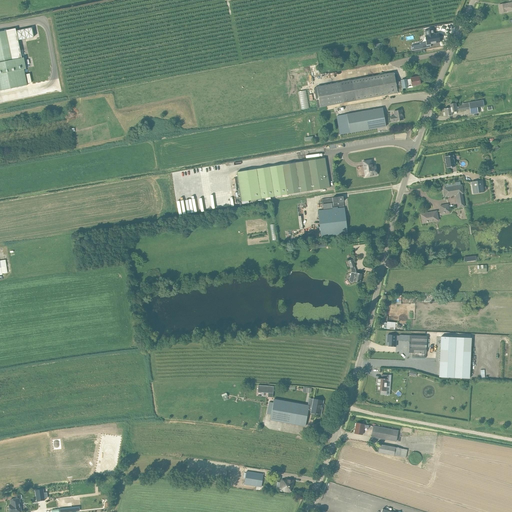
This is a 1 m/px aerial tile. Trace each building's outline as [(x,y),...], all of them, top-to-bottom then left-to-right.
[(511,2),(506,3),(499,5),(500,13),(507,12),(507,11),(511,10),(511,2)] [(0,90),(27,85),(23,69),(26,69),(23,57),(21,58),(15,28),(0,31),(0,90)] [(420,44),(411,46),(412,50),(431,47),(430,44),(439,42),(438,33),(434,34),(433,29),(425,31),(426,36),(425,36),(426,42),(419,43),(420,44)] [(395,82),(394,72),(316,86),(320,107),(403,92),(402,89),(408,87),(407,84),(407,80),(407,79),(400,80),(401,81),(395,82)] [(419,76),(410,78),(410,79),(407,80),(407,84),(411,84),(411,86),(412,86),(412,87),(416,87),(416,85),(420,84),(419,76)] [(309,108),(306,90),(298,91),(301,109),(309,108)] [(461,106),(456,107),(455,103),(449,104),(450,108),(444,109),(444,112),(443,113),(444,116),(445,115),(445,116),(452,115),(451,112),(470,109),(470,114),(478,113),(477,107),(484,106),(483,100),(461,104),(461,106)] [(346,114),(350,133),(386,127),(382,108),(346,114)] [(394,111),(395,116),(390,117),(391,122),(403,120),(401,110),(394,111)] [(454,167),(455,167),(453,155),(445,157),(447,168),(451,167),(451,168),(452,169),(453,168),(454,168),(454,167)] [(325,158),(282,164),(237,172),(242,204),(249,203),(248,200),(287,194),(330,187),(325,158)] [(363,161),(365,176),(377,175),(375,166),(372,166),(371,160),(363,161)] [(484,192),(484,191),(486,191),(486,187),(483,187),(482,181),(471,182),(473,194),(484,192)] [(445,197),(455,195),(458,208),(464,207),(462,194),(463,194),(462,184),(443,187),(445,197)] [(323,209),(332,208),(332,209),(318,210),(321,237),(347,234),(344,207),(338,208),(337,207),(344,206),(343,201),(343,196),(322,199),(322,204),(323,209)] [(448,204),(439,205),(441,214),(449,213),(448,204)] [(421,214),(422,222),(426,221),(426,222),(434,221),(434,219),(437,219),(436,211),(421,214)] [(362,274),(356,273),(354,267),(355,266),(352,259),(347,261),(350,268),(351,268),(352,272),(351,272),(350,277),(349,278),(348,280),(350,282),(352,282),(353,281),(360,283),(362,274)] [(486,265),(469,266),(469,272),(477,271),(477,274),(486,274),(486,265)] [(395,346),(396,341),(409,341),(408,353),(412,353),(412,357),(426,358),(426,353),(427,336),(399,335),(387,335),(387,342),(388,342),(388,346),(395,346)] [(471,338),(440,336),(438,377),(469,378),(471,338)] [(377,378),(377,382),(378,382),(378,390),(381,390),(381,394),(386,395),(387,381),(388,381),(389,375),(382,374),(381,378),(377,378)] [(258,385),(257,392),(273,393),(273,386),(258,385)] [(313,399),(312,407),(309,406),(309,405),(274,399),(270,420),(305,426),(308,410),(311,411),(311,412),(319,414),(321,405),(322,405),(323,401),(313,399)] [(362,434),(363,428),(368,428),(369,425),(356,423),(354,433),(362,434)] [(371,437),(396,442),(398,430),(373,426),(371,437)] [(395,448),(395,447),(379,444),(378,452),(406,457),(407,450),(395,448)] [(247,471),(245,485),(261,487),(263,474),(247,471)] [(284,491),(289,492),(290,486),(292,486),(293,480),(286,479),(285,481),(281,480),(280,488),(284,489),(284,491)] [(45,500),(43,489),(35,490),(36,501),(45,500)] [(9,511),(21,511),(20,499),(21,499),(21,494),(14,495),(14,499),(9,499),(10,504),(9,504),(9,511)]
